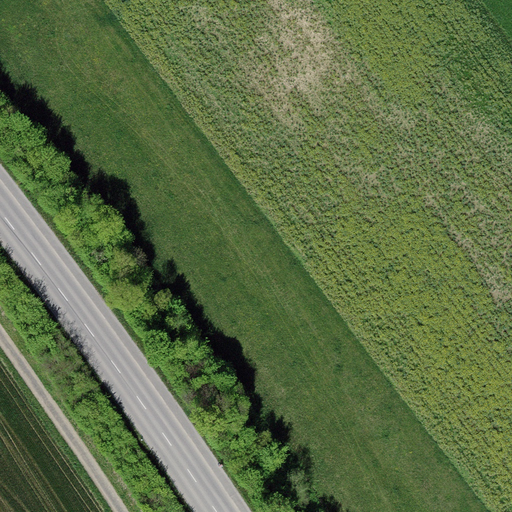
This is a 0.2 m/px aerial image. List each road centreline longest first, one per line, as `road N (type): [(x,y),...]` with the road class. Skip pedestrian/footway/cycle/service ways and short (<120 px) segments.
road 1 (tertiary): [(0,210),(216,511)]
road 2 (track): [(120,511),(0,335)]
